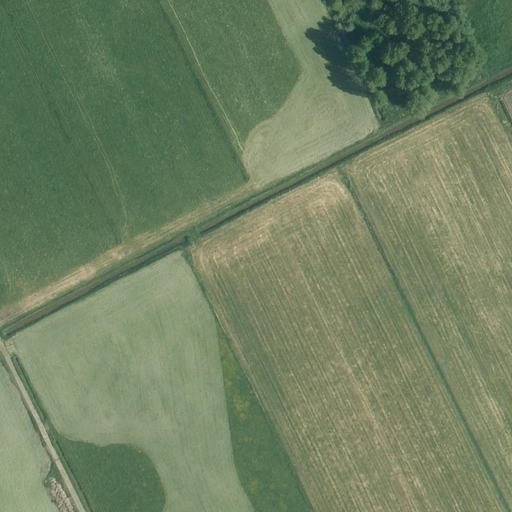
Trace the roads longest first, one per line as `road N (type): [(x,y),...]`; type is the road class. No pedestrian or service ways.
road 1 (track): [(83,511),(0,343)]
road 2 (track): [(0,324),(161,242)]
